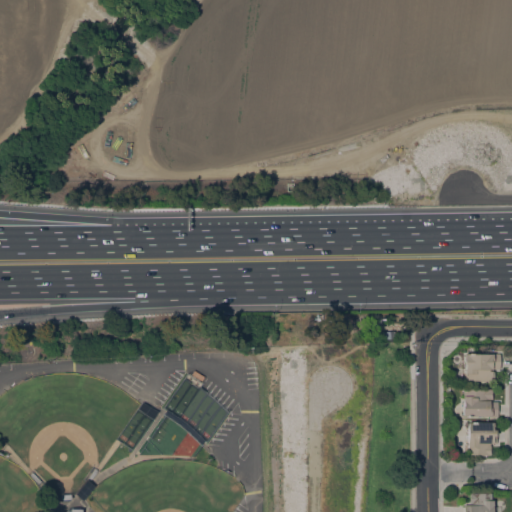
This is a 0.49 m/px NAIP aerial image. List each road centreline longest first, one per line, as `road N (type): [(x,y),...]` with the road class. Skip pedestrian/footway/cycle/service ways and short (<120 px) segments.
road 1 (motorway): [(0,314),(314,277)]
road 2 (motorway): [(0,278),(314,277)]
road 3 (motorway): [(511,235),(240,239)]
road 4 (motorway): [(240,239),(0,212)]
road 5 (motorway): [(240,239),(0,241)]
road 6 (motorway): [(314,277),(511,273)]
road 7 (tertiary): [(431,334),(425,511)]
